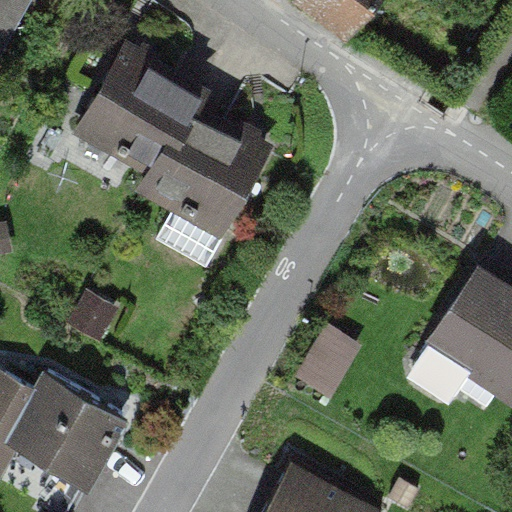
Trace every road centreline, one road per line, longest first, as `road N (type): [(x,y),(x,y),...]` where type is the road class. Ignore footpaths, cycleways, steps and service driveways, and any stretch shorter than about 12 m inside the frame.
road 1 (residential): [(164,511),(398,98)]
road 2 (residential): [(251,0),(398,98)]
road 3 (residential): [(398,98),(511,171)]
